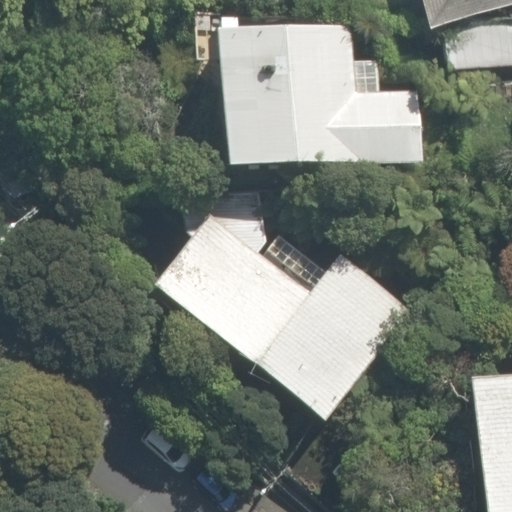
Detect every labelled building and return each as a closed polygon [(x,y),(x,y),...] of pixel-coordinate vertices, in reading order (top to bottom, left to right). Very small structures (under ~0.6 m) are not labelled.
[(399,0),(403,15),(473,0),(399,0)] [(341,19),(193,18),(191,171),(401,173),(401,109),(340,108),(341,19)] [(511,24),(430,23),(430,58),(511,58),(511,24)] [(296,427),(395,304),(319,243),(278,294),(236,260),(253,239),(200,196),(124,289),(296,427)] [(511,511),(511,374),(449,377),(453,511),(511,511)]
